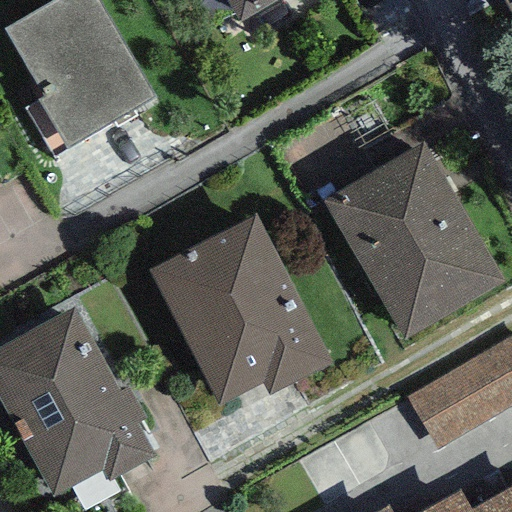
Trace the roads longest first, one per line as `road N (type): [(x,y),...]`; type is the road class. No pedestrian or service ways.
road 1 (unknown): [(511,288),(183,504)]
road 2 (residential): [(423,0),(511,176)]
